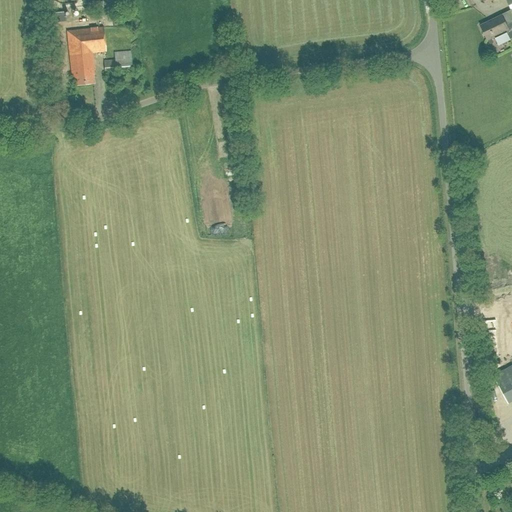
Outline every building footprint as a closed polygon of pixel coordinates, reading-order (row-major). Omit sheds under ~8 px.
[(88,11),(103,9),(102,1),(87,2),(88,11)] [(49,87),(61,85),(56,22),(65,21),(64,12),(42,14),(49,87)] [(499,45),(511,38),(511,22),(506,25),(502,15),(480,26),(487,40),(495,37),(499,45)] [(93,53),(106,52),(103,27),(66,31),(71,78),(74,77),(75,86),(94,84),(93,75),(94,75),(94,70),(95,70),(93,53)] [(114,59),(103,60),(104,72),(132,70),(131,51),(114,52),(114,59)] [(511,392),(496,393),(497,414),(511,413),(511,392)]
